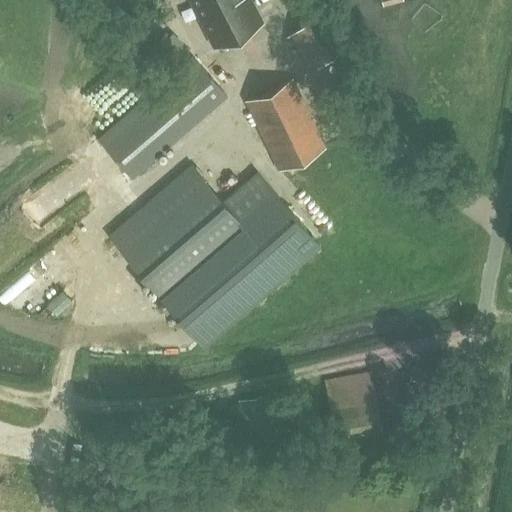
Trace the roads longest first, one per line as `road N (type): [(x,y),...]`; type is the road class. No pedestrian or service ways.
road 1 (track): [(0,394),(118,411),(511,322)]
road 2 (unclassified): [(447,511),(511,166)]
